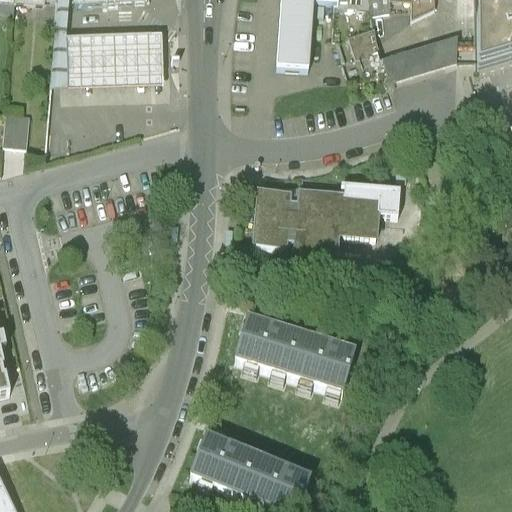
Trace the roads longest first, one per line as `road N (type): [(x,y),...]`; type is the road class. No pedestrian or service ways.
road 1 (residential): [(158,440),(193,301),(203,147)]
road 2 (residential): [(203,147),(300,147),(462,107)]
road 3 (residential): [(0,192),(203,147)]
road 4 (unclassified): [(158,440),(122,428),(0,443)]
road 5 (residential): [(203,147),(202,16)]
